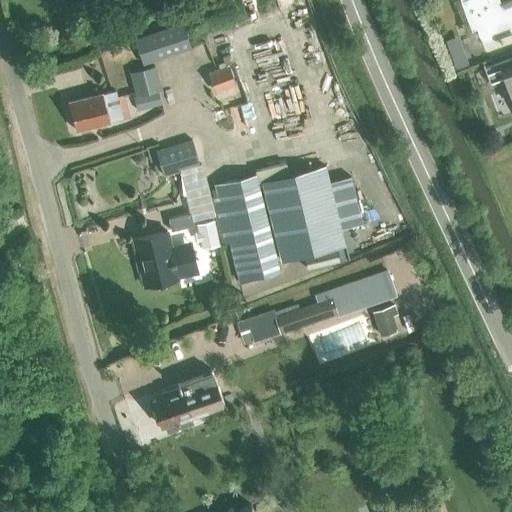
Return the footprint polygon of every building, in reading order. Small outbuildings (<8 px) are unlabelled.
[(459,0),(471,31),(476,28),(478,35),(481,38),(485,40),(489,41),(493,39),(510,32),(509,28),(511,26),(511,0),(510,0),(500,4),(498,0),(459,0)] [(142,65),(192,49),(182,22),(134,38),(142,65)] [(462,52),(450,56),(454,68),(466,64),(462,52)] [(215,91),(235,84),(228,65),(233,64),(230,54),(222,57),(224,62),(218,64),(220,68),(208,72),(215,91)] [(511,57),(484,68),(489,83),(504,77),(511,99),(511,57)] [(129,71),(135,96),(132,96),(136,110),(162,104),(159,91),(162,90),(156,65),(129,71)] [(110,122),(110,121),(122,118),(116,91),(103,94),(103,93),(69,101),(77,131),(110,122)] [(163,175),(199,165),(191,139),(155,150),(163,175)] [(134,155),(133,159),(136,163),(140,163),(144,161),(144,157),(142,153),(138,152),(134,155)] [(217,188),(211,189),(213,197),(212,197),(224,244),(230,243),(241,283),(280,273),(256,183),(262,181),(282,260),(302,255),(307,270),(347,258),(344,244),(340,229),(361,224),(350,177),(328,182),(324,166),(320,167),(304,171),(289,175),(286,163),(254,171),(254,175),(216,185),(217,188)] [(170,220),(173,232),(194,227),(191,215),(170,220)] [(213,220),(196,224),(201,248),(219,245),(213,220)] [(198,274),(191,240),(171,245),(168,233),(135,240),(145,287),(179,279),(178,278),(198,274)] [(279,332),(279,334),(366,303),(393,293),(385,269),(314,293),(317,300),(275,314),(274,308),(236,321),(244,344),(279,332)] [(394,304),(373,311),(381,335),(398,329),(393,315),(397,314),(394,304)] [(164,398),(153,403),(162,427),(164,426),(166,431),(192,422),(190,416),(225,403),(213,371),(179,384),(180,387),(163,394),(164,398)] [(302,502),(296,489),(280,496),(287,511),(302,511),(298,504),(302,502)] [(415,511),(410,498),(377,510),(377,511),(415,511)]
